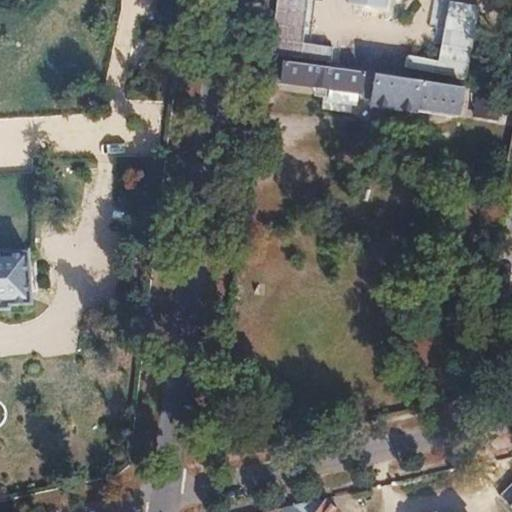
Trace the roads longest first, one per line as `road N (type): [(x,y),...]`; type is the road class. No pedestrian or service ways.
road 1 (residential): [(165,498),(227,0)]
road 2 (residential): [(511,421),(165,498)]
